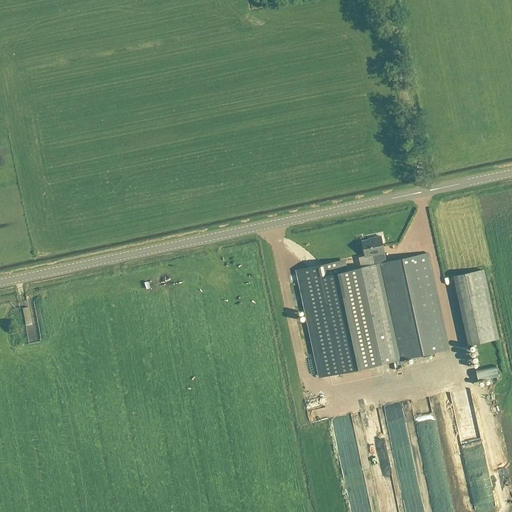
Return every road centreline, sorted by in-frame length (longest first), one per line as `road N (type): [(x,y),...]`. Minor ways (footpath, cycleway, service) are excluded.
road 1 (tertiary): [(0,284),(425,193)]
road 2 (unclassified): [(425,193),(385,0)]
